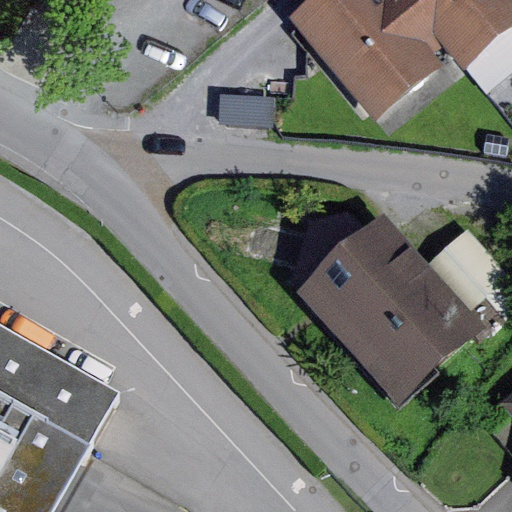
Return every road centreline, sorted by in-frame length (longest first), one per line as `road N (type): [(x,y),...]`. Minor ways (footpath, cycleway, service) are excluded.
road 1 (residential): [(103,181),(428,511)]
road 2 (residential): [(103,181),(158,150),(329,160),(511,188)]
road 3 (residential): [(0,112),(103,181)]
